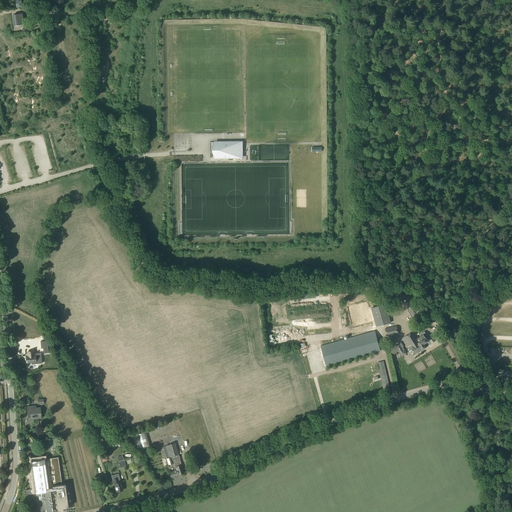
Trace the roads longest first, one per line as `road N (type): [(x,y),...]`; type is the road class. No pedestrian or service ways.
road 1 (unclassified): [(511,399),(425,389),(216,479),(114,508)]
road 2 (track): [(104,510),(92,422),(61,354),(27,310)]
road 3 (track): [(0,137),(138,114),(154,154)]
road 4 (track): [(369,286),(364,134)]
road 5 (track): [(11,67),(44,80),(66,76),(56,15),(66,0)]
road 6 (unclassified): [(5,511),(15,469),(9,377)]
road 7 (track): [(66,76),(94,91),(105,81),(112,0)]
